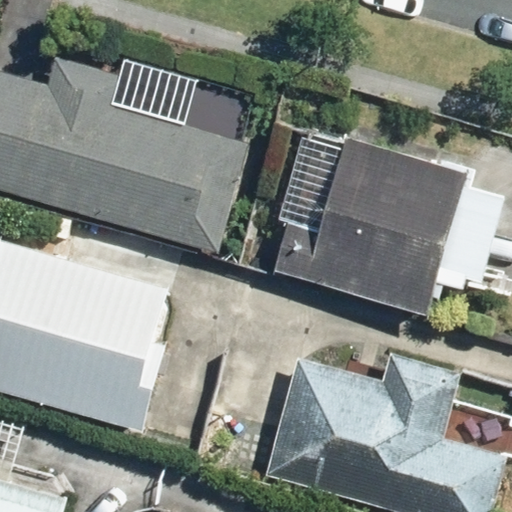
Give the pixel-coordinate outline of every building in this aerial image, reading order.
[(55,82),(0,65),(0,187),(222,252),(254,142),(125,105),(133,76),(62,56),(55,82)] [(282,221),(269,269),(433,314),(445,272),(489,285),(511,202),(511,193),(472,182),(477,165),(353,131),(325,232),(282,221)] [(179,284),(6,236),(0,255),(0,391),(153,434),(177,346),(163,342),(179,284)] [(384,379),(302,358),(271,479),(398,511),(497,511),(511,458),(511,452),(448,436),(466,367),(393,348),(384,379)] [(67,511),(73,494),(0,473),(0,511),(67,511)]
